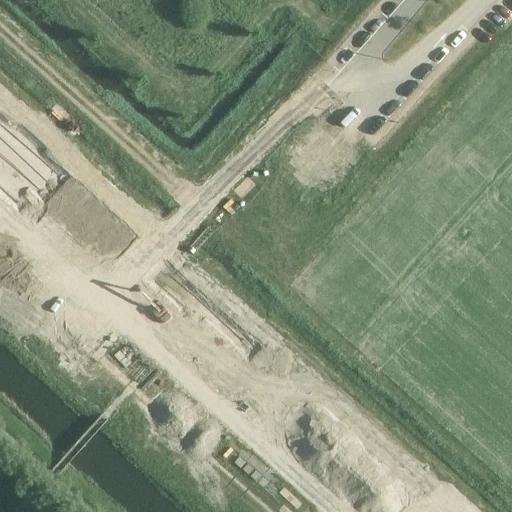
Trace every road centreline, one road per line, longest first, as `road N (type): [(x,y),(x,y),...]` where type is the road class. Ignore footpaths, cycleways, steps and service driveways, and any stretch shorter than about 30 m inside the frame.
road 1 (track): [(217,221),(0,28)]
road 2 (unclassified): [(405,0),(340,74),(377,105),(474,0)]
